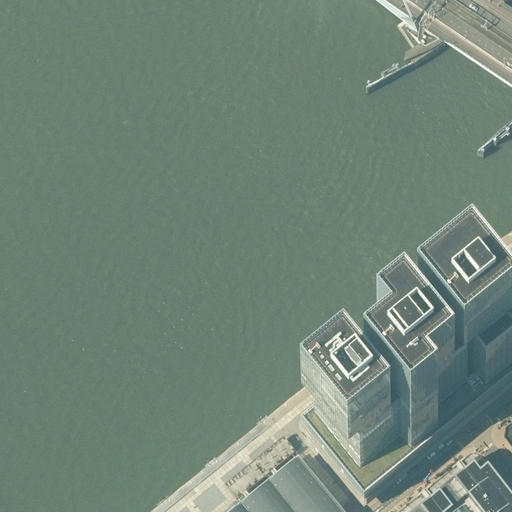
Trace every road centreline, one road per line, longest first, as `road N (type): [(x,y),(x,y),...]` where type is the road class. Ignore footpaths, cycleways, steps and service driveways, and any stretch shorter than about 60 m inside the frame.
road 1 (secondary): [(402,0),(511,71)]
road 2 (tertiary): [(476,431),(378,511)]
